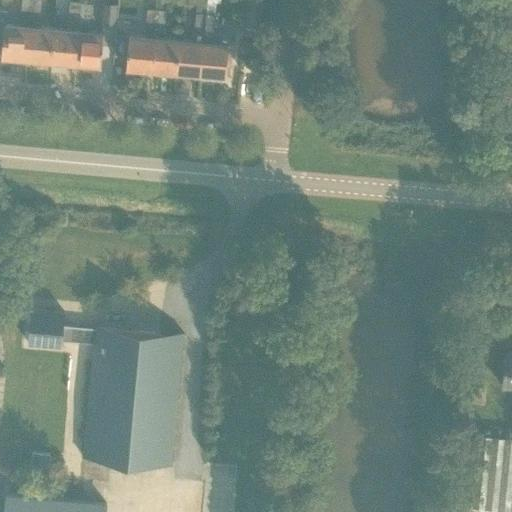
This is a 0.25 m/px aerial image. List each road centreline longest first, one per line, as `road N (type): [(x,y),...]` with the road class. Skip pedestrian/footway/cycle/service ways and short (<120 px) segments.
road 1 (residential): [(272,178),(276,114),(0,89)]
road 2 (tertiary): [(272,178),(0,153)]
road 3 (tertiary): [(511,200),(272,178)]
